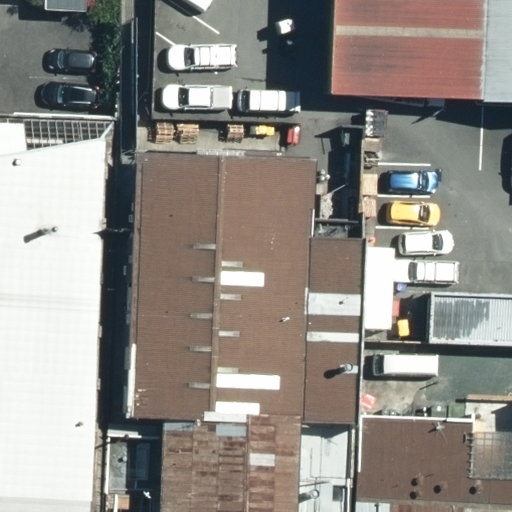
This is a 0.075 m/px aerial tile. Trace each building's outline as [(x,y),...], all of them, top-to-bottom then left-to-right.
[(87,0),(10,0),(10,9),(87,12),(87,0)] [(511,99),(511,0),(331,0),(328,92),(362,94),(423,96),(511,99)] [(0,105),(0,511),(96,511),(109,150),(111,110),(0,105)] [(109,150),(96,511),(316,511),(318,382),(330,157),(109,150)] [(511,287),(421,285),(419,350),(511,352),(511,287)] [(511,511),(511,384),(318,382),(316,511),(511,511)]
